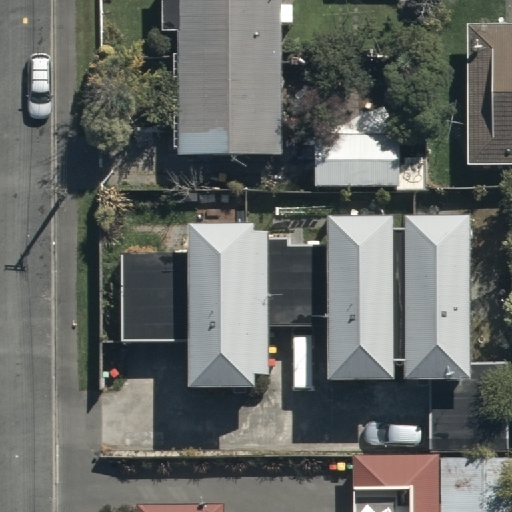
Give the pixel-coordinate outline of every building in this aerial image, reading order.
[(159,0),(160,26),(176,26),(174,154),(277,156),(280,19),(291,19),(291,0),(278,0),(159,0)] [(511,18),(470,18),(468,161),(511,161),(511,18)] [(313,134),(313,185),(398,184),(398,191),(424,190),(423,157),(401,157),(401,133),(313,134)] [(289,239),(289,235),(265,235),(265,219),(186,219),(186,254),(122,254),(122,337),(184,337),(184,382),(251,382),(250,370),(267,370),(268,329),(268,322),(326,323),(326,374),(392,374),(392,356),(402,357),(402,374),(429,374),(429,449),(509,449),(509,361),(466,361),(466,210),(404,210),(404,222),(392,222),(392,213),(324,213),(324,239),(289,239)] [(436,511),(436,451),(348,452),(348,511),(222,511),(222,500),(131,501),(131,511),(436,511)] [(511,511),(511,452),(437,455),(438,511),(511,511)]
